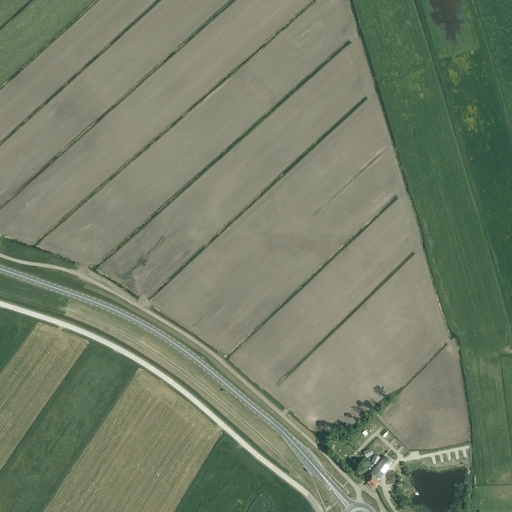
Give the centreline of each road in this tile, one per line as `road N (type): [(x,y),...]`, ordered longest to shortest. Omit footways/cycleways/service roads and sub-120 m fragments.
road 1 (unclassified): [(319,511),(153,369),(78,329),(0,303)]
road 2 (primary): [(317,470),(278,427),(164,336),(0,269)]
road 3 (track): [(303,434),(213,353),(143,308),(83,275),(0,254)]
